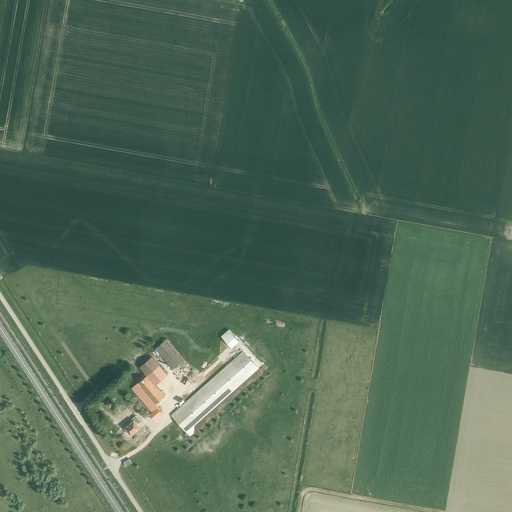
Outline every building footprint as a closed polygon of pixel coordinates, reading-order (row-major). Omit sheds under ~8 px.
[(224,336),(235,348),(243,340),(232,328),(224,336)] [(155,349),(173,369),(184,360),(166,339),(155,349)] [(230,361),(171,415),(186,432),(245,378),(258,366),(242,350),(230,361)] [(152,357),(124,380),(152,411),(149,413),(154,419),(161,413),(157,408),(158,407),(156,403),(165,396),(155,385),(167,374),(152,357)] [(124,429),(126,431),(127,430),(130,435),(134,432),(136,430),(140,427),(138,424),(141,421),(136,415),(132,419),(133,420),(124,428),(125,428),(124,429)] [(137,432),(132,437),(139,445),(145,439),(142,435),(149,430),(145,425),(137,432)]
